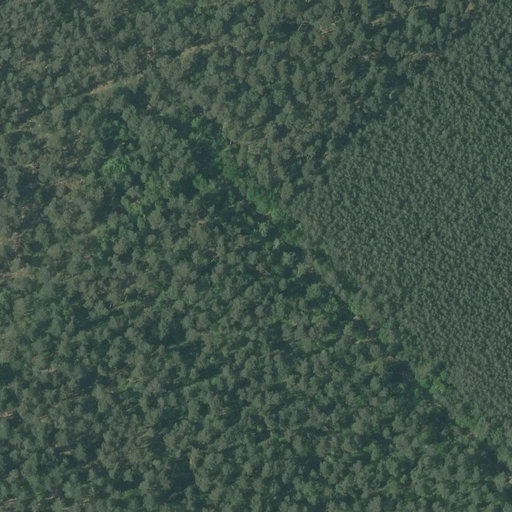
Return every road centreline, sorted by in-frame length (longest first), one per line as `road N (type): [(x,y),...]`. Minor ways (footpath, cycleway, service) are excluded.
road 1 (track): [(73,0),(135,92),(398,371)]
road 2 (track): [(398,371),(255,511)]
road 3 (track): [(511,485),(398,371)]
